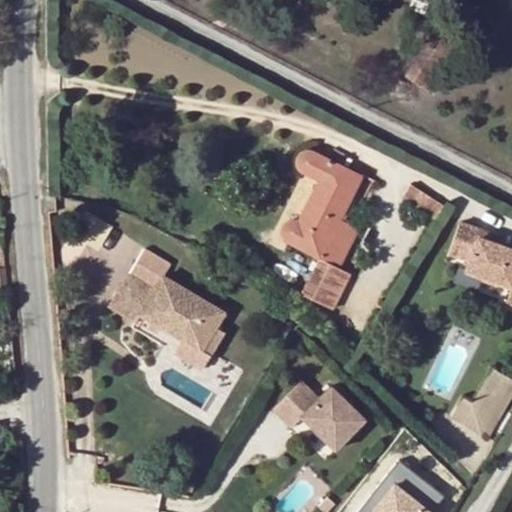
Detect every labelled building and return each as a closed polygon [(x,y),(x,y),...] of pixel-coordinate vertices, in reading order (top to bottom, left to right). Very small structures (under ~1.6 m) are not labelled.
[(435,67),(423,86),(428,89),(449,55),(427,41),(417,57),(435,67)] [(435,67),(417,57),(406,75),(423,86),(435,67)] [(315,258),(336,269),(356,232),(339,222),(362,178),(310,149),(304,148),(298,150),(295,153),(292,158),(293,167),(298,173),(316,182),(298,218),(290,217),(284,219),(278,226),(277,234),(281,240),(315,258)] [(401,203),(432,220),(440,205),(407,188),(401,203)] [(480,228),(459,220),(448,252),(468,259),(465,269),(511,286),(506,302),(511,304),(511,247),(496,242),(477,235),(480,228)] [(499,234),(480,228),(477,235),(496,242),(499,234)] [(347,274),(336,269),(315,258),(297,293),(328,310),(347,274)] [(137,313),(153,287),(128,272),(107,307),(132,321),(137,313)] [(225,311),(161,273),(153,287),(137,313),(150,321),(148,326),(156,330),(159,325),(201,350),(225,311)] [(511,380),(493,370),(471,403),(460,398),(449,416),(478,433),(481,428),(511,380)] [(365,418),(331,386),(321,396),(303,378),(272,410),(290,428),(302,415),(335,448),(365,418)] [(511,398),(511,380),(481,428),(491,434),(511,398)] [(431,511),(444,495),(398,459),(377,486),(380,489),(375,496),(371,493),(356,511),(431,511)] [(380,489),(377,486),(371,493),(375,496),(380,489)]
